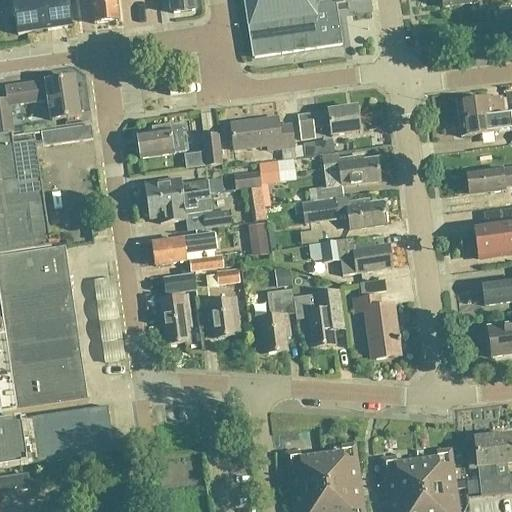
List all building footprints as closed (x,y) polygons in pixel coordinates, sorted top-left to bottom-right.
[(52,0),(40,2),(12,6),(17,38),(70,30),(65,0),(52,0)] [(118,24),(114,0),(89,0),(93,27),(118,24)] [(169,0),(172,16),(193,13),(191,0),(169,0)] [(243,0),(252,61),(340,49),(334,9),(342,8),(341,0),(243,0)] [(441,0),(443,10),(475,6),(474,0),(441,0)] [(46,104),(49,124),(77,119),(77,116),(81,115),(79,105),(76,106),(72,81),(44,85),(2,91),(4,103),(0,103),(0,137),(11,136),(7,110),(46,104)] [(458,122),(502,117),(500,100),(455,105),(458,122)] [(299,143),(313,141),(312,132),(328,129),(330,141),(358,137),(354,111),(326,115),(326,116),(296,121),(299,143)] [(460,139),(505,134),(511,133),(508,116),(502,117),(458,122),(460,139)] [(265,154),(291,151),(292,151),(289,129),(278,130),(277,122),(228,129),(232,154),(264,149),(265,154)] [(42,150),(92,143),(90,128),(40,136),(42,150)] [(135,138),(139,162),(184,156),(179,128),(151,132),(152,135),(135,138)] [(0,257),(35,252),(49,249),(30,137),(9,140),(9,138),(11,137),(11,136),(0,137),(0,257)] [(201,140),(204,169),(221,166),(218,137),(201,140)] [(298,159),(316,157),(315,146),(297,149),(298,159)] [(324,161),(329,189),(329,192),(378,184),(374,161),(360,163),(360,159),(337,163),(336,159),(324,161)] [(277,164),(258,166),(261,187),(279,185),(277,164)] [(282,168),(283,188),(301,187),(300,167),(282,168)] [(503,189),(511,187),(511,169),(465,175),(467,195),(487,192),(487,195),(504,193),(503,189)] [(259,190),(258,176),(232,179),(234,193),(259,190)] [(145,206),(208,197),(206,184),(179,188),(179,184),(142,189),(145,206)] [(262,191),(247,193),(250,216),(265,214),(262,191)] [(208,197),(145,206),(148,223),(157,222),(158,228),(184,224),(183,218),(210,214),(208,197)] [(348,233),(384,227),(380,204),(366,206),(365,203),(345,206),(345,201),(312,206),(315,226),(337,222),(336,220),(346,218),(348,233)] [(499,226),(472,230),(473,237),(471,237),(473,255),(476,255),(477,262),(511,256),(511,211),(497,213),(499,226)] [(230,213),(202,216),(204,231),(232,227),(230,213)] [(91,241),(106,239),(104,229),(90,231),(91,241)] [(150,247),(154,269),(184,264),(183,257),(196,255),(194,242),(180,244),(180,243),(150,247)] [(347,275),(351,277),(390,271),(387,248),(373,250),(372,246),(352,250),(351,243),(319,248),(322,267),(338,264),(339,266),(340,266),(340,265),(346,264),(347,275)] [(0,416),(86,403),(64,250),(0,259),(0,416)] [(189,276),(222,271),(220,258),(188,263),(189,276)] [(207,300),(206,291),(216,289),(217,288),(238,286),(237,272),(214,275),(215,276),(204,279),(193,280),(196,302),(207,300)] [(181,280),(162,283),(164,297),(183,295),(181,280)] [(511,281),(480,286),(484,309),(511,304),(511,281)] [(310,298),(309,282),(297,283),(297,299),(310,298)] [(358,286),(360,298),(385,294),(383,282),(358,286)] [(290,292),(265,296),(269,320),(258,322),(263,357),(286,353),(284,339),(289,339),(286,318),(294,317),(290,292)] [(306,315),(311,350),(334,347),(332,332),(342,331),(337,295),(314,298),(316,314),(306,315)] [(158,303),(159,313),(165,348),(188,344),(186,331),(189,330),(185,299),(158,303)] [(378,299),(351,303),(353,316),(363,314),(370,362),(399,358),(397,344),(398,344),(398,339),(396,339),(391,306),(380,308),(378,299)] [(239,338),(233,303),(207,307),(212,342),(239,338)] [(511,325),(486,330),(490,361),(511,357),(511,325)] [(0,471),(113,454),(106,409),(0,425),(0,471)] [(480,498),(511,495),(511,478),(507,479),(506,468),(511,467),(511,439),(487,442),(487,437),(476,439),(477,443),(474,443),(475,455),(467,456),(469,472),(477,471),(480,498)] [(299,460),(298,454),(283,456),(290,511),(361,511),(353,447),(339,449),(340,455),(299,460)] [(457,511),(454,492),(449,453),(435,455),(436,461),(394,467),(394,461),(380,463),(386,511),(457,511)] [(0,497),(28,493),(26,479),(0,483),(0,497)]
